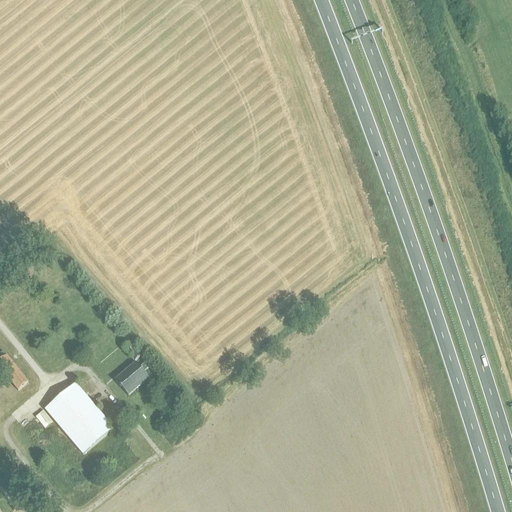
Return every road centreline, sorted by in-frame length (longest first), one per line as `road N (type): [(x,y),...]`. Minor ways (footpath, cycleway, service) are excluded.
road 1 (trunk): [(320,0),(497,511)]
road 2 (trunk): [(511,465),(350,0)]
road 3 (track): [(484,0),(506,52),(503,110),(511,128)]
